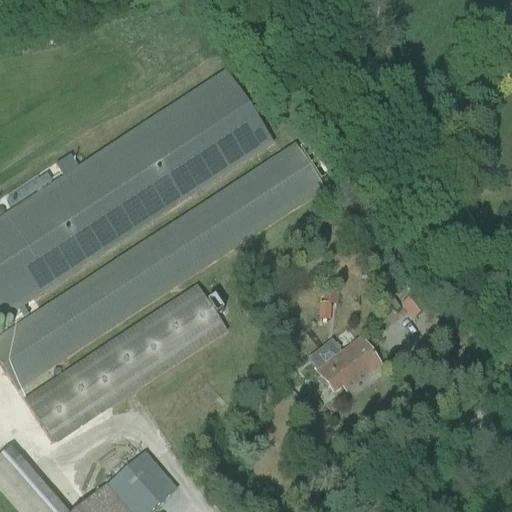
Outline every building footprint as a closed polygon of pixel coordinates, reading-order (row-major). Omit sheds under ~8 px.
[(0,333),(275,150),(228,79),(0,231),(0,333)] [(0,343),(0,372),(15,395),(323,194),(295,151),(0,343)] [(439,226),(450,240),(471,226),(461,211),(439,226)] [(195,291),(22,405),(51,451),(225,338),(195,291)] [(344,400),(382,372),(359,343),(313,378),(332,401),(341,395),(344,400)] [(157,511),(176,496),(145,459),(79,511),(60,511),(9,454),(0,462),(0,500),(10,511),(157,511)]
